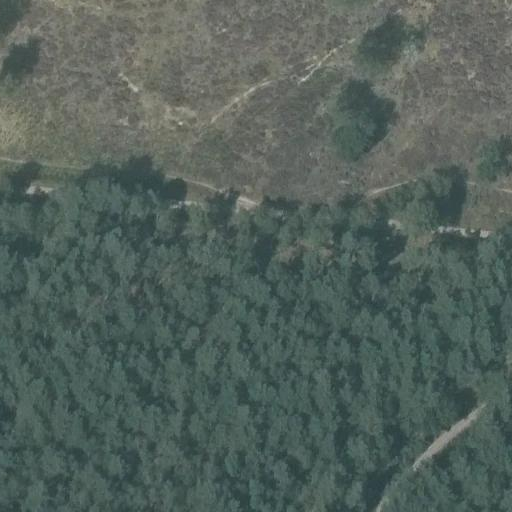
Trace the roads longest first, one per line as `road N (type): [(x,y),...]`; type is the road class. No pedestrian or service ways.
road 1 (track): [(511,237),(0,185)]
road 2 (track): [(378,511),(451,431),(511,392)]
